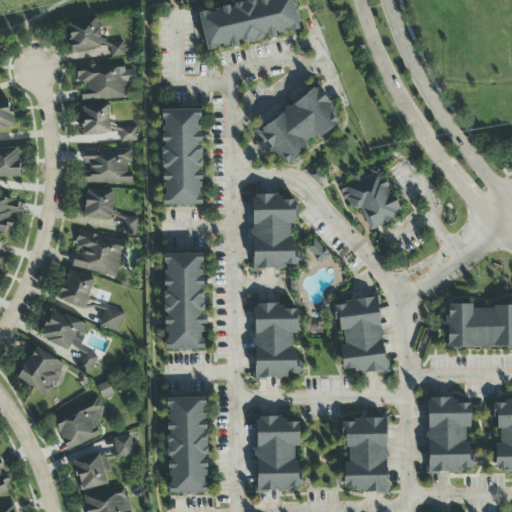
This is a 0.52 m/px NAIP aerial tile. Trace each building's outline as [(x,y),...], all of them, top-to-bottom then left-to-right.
[(206,51),(240,45),(239,44),(268,39),(269,40),(277,38),(276,33),(298,29),(292,0),(259,0),(260,1),(199,12),(206,51)] [(68,22),(70,51),(100,49),(97,20),(68,22)] [(125,56),(123,42),(109,44),(111,58),(125,56)] [(81,100),(126,100),(126,82),(135,82),(135,71),(124,71),(124,64),(76,64),(76,85),(81,85),(81,100)] [(338,125),(329,111),(332,108),(318,88),(258,129),(282,164),(338,125)] [(0,130),(13,130),(10,99),(0,100),(0,130)] [(83,135),(109,135),(108,106),(82,107),(83,135)] [(164,207),(201,205),(200,181),(202,181),(200,142),(201,142),(199,109),(161,111),(162,142),(161,142),(164,207)] [(136,142),(136,127),(119,128),(120,143),(136,142)] [(0,177),(19,177),(18,148),(0,148),(0,177)] [(84,184),(131,184),(131,173),(127,173),(127,163),(131,163),(131,150),(84,150),(84,184)] [(369,231),(401,217),(379,166),(368,171),(370,176),(359,181),(358,179),(339,187),(351,212),(359,209),(369,231)] [(113,191),(86,190),(84,218),(111,220),(113,191)] [(0,234),(11,236),(16,200),(0,197),(0,234)] [(295,197),(252,197),(253,269),(296,269),(296,240),(290,240),(290,225),(295,225),(295,197)] [(135,236),(138,220),(123,218),(121,234),(135,236)] [(117,277),(124,240),(78,231),(74,253),(71,268),(117,277)] [(305,248),(322,264),(330,255),(313,239),(305,248)] [(166,350),(203,349),(202,325),(206,325),(206,317),(204,317),(201,254),(164,255),(165,279),(163,280),(166,350)] [(58,301),(84,309),(94,280),(68,271),(58,301)] [(343,375),(385,371),(378,298),(344,301),(344,305),(336,306),(340,345),(343,375)] [(254,380),(288,379),(288,375),(296,375),(295,334),(297,334),(297,310),(282,310),(282,305),(254,305),(254,380)] [(446,349),(511,348),(511,306),(472,307),(472,305),(446,305),(446,349)] [(124,314),(104,308),(99,327),(118,333),(124,314)] [(69,349),(73,336),(81,339),(86,324),(50,312),(41,340),(69,349)] [(18,382),(49,396),(64,363),(32,349),(18,382)] [(97,359),(83,352),(76,369),(89,375),(97,359)] [(112,397),(110,389),(100,390),(101,398),(112,397)] [(169,494),(206,494),(206,468),(207,468),(206,429),(205,429),(205,398),(167,399),(167,431),(168,462),(166,462),(166,470),(169,470),(169,494)] [(66,451),(107,434),(93,400),(52,416),(66,451)] [(427,473),(473,472),(473,454),(467,454),(467,428),(471,428),(470,400),(427,401),(427,473)] [(511,474),(511,401),(492,402),(492,419),(498,419),(498,444),(495,444),(495,469),(506,469),(506,475),(511,474)] [(257,491),(298,491),(297,448),(299,448),(299,419),(256,420),(257,491)] [(386,494),(387,420),(344,420),(344,448),(348,448),(348,463),(344,463),(343,488),(354,488),(354,493),(386,494)] [(133,456),(130,436),(113,438),(116,454),(106,456),(106,454),(74,459),(79,490),(107,486),(105,474),(109,473),(107,460),(133,456)] [(0,496),(12,491),(0,462),(0,496)] [(130,511),(126,487),(83,496),(85,511),(130,511)]
